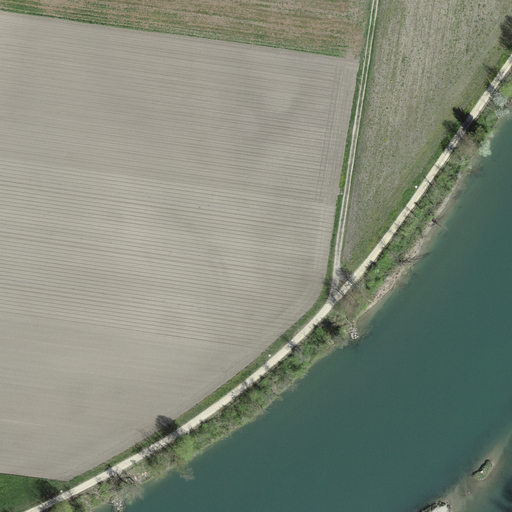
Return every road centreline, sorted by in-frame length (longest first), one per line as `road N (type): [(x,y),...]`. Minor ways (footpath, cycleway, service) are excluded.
road 1 (track): [(25,511),(152,446),(243,382),(369,255),(511,55)]
road 2 (track): [(372,0),(332,259),(336,292)]
